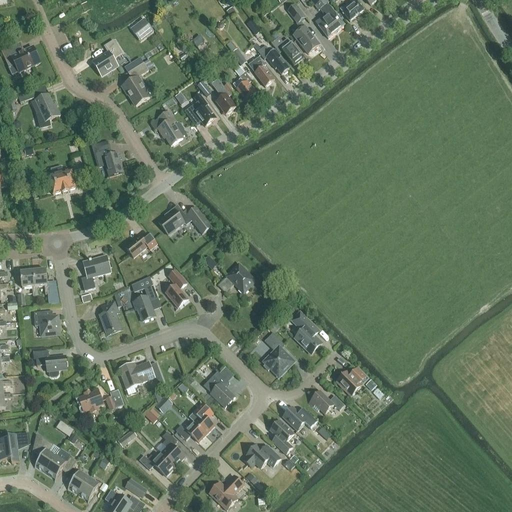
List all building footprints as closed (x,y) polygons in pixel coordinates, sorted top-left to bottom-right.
[(345,27),(334,13),(327,5),(329,4),(325,0),(308,0),(318,12),(320,11),(324,16),(315,23),(328,40),(345,27)] [(350,23),(364,12),(354,0),(353,0),(340,11),(350,23)] [(320,47),(305,28),(301,23),(305,19),(295,6),(287,12),(297,25),(296,25),(301,31),(293,37),(308,56),(320,47)] [(268,14),(263,8),(257,12),(263,19),(268,14)] [(236,14),(232,9),(225,13),(229,19),(236,14)] [(131,31),(138,40),(152,30),(144,20),(131,31)] [(204,42),(200,37),(192,42),(197,48),(204,42)] [(279,39),(271,45),(279,55),(283,52),(286,56),(285,56),(294,67),(303,60),(295,49),(291,45),(287,39),(283,43),(279,39)] [(113,61),(122,55),(114,42),(104,48),(108,54),(93,64),(102,78),(117,68),(113,61)] [(236,51),(230,43),(226,46),(232,54),(231,54),(241,67),(247,63),(237,50),(236,51)] [(256,44),(253,46),(258,53),(264,61),(266,59),(270,64),(276,71),(276,70),(281,76),(289,70),(279,57),(275,52),(271,55),(265,47),(261,50),(256,44)] [(13,77),(19,74),(26,71),(25,69),(31,66),(32,68),(40,65),(33,48),(20,54),(17,46),(2,53),(13,77)] [(264,68),(265,66),(259,58),(248,66),(265,89),(274,82),(264,68)] [(148,72),(148,71),(153,68),(149,61),(128,74),(133,81),(122,88),(127,97),(128,96),(136,108),(150,99),(145,92),(137,79),(148,72)] [(245,74),(244,74),(239,67),(234,71),(240,80),(233,86),(245,103),(256,95),(249,85),(252,83),(245,74)] [(236,109),(228,98),(230,97),(217,80),(210,85),(221,100),(216,103),(226,117),(236,109)] [(211,94),(202,82),(196,87),(206,98),(211,94)] [(236,96),(227,85),(223,87),(232,99),(236,96)] [(20,104),(35,99),(32,92),(18,97),(20,104)] [(49,122),(60,117),(56,108),(55,109),(48,96),(35,102),(31,104),(37,117),(41,129),(50,127),(49,122)] [(197,104),(184,113),(196,128),(201,124),(205,128),(216,120),(207,108),(208,107),(199,96),(194,100),(197,104)] [(179,124),(175,127),(173,125),(175,123),(169,113),(159,120),(163,127),(158,130),(162,137),(164,136),(171,148),(183,140),(182,139),(186,136),(179,124)] [(22,126),(20,123),(17,122),(14,123),(13,126),(14,129),(17,130),(20,129),(22,126)] [(88,137),(85,125),(76,128),(79,140),(88,137)] [(95,147),(93,147),(99,168),(105,166),(109,179),(124,174),(118,155),(112,157),(110,151),(97,154),(95,147)] [(33,156),(31,148),(19,151),(21,159),(33,156)] [(69,192),(77,190),(72,172),(63,175),(61,167),(51,170),(53,178),(48,179),(53,196),(62,194),(62,195),(69,193),(69,192)] [(165,217),(165,218),(158,224),(168,236),(189,220),(201,237),(212,229),(196,209),(190,214),(187,211),(183,215),(177,207),(165,217)] [(133,260),(147,248),(150,252),(157,246),(147,235),(141,240),(140,238),(126,250),(133,260)] [(217,266),(208,257),(203,263),(211,271),(217,266)] [(93,279),(111,274),(107,258),(83,264),(87,279),(81,280),(85,293),(95,290),(93,279)] [(244,295),(255,283),(239,267),(218,287),(225,294),(222,298),(235,286),(244,295)] [(45,296),(50,296),(49,286),(48,286),(46,271),(33,272),(35,288),(37,288),(45,287),(45,296)] [(38,297),(37,288),(35,288),(33,272),(21,274),(22,289),(32,288),(33,297),(38,297)] [(178,310),(188,301),(180,291),(187,286),(176,272),(169,279),(175,287),(166,295),(178,310)] [(147,298),(133,303),(136,311),(138,310),(143,323),(155,319),(153,312),(149,303),(156,300),(151,287),(153,287),(150,278),(138,284),(141,291),(144,290),(147,298)] [(0,291),(9,290),(8,286),(0,286),(0,301),(1,301),(0,291)] [(92,301),(90,295),(80,298),(82,304),(92,301)] [(107,337),(122,331),(116,315),(119,314),(115,302),(101,307),(104,315),(99,317),(107,337)] [(17,311),(17,304),(7,305),(7,312),(17,311)] [(42,338),(60,336),(58,318),(53,319),(52,312),(34,314),(35,328),(41,327),(42,338)] [(311,356),(322,345),(311,334),(316,330),(300,314),(292,322),(303,333),(295,340),(311,356)] [(266,365),(264,368),(268,372),(271,370),(279,378),(293,364),(280,351),(284,347),(273,335),(265,343),(275,353),(265,364),(266,365)] [(0,361),(1,361),(0,360),(0,355),(0,351),(8,351),(8,346),(0,347),(0,361)] [(66,358),(48,359),(48,352),(33,353),(34,361),(36,361),(37,367),(47,366),(47,373),(49,373),(49,377),(52,379),(57,379),(59,376),(58,372),(66,372),(65,365),(66,365),(66,358)] [(1,364),(10,363),(9,359),(0,360),(1,361),(0,361),(0,374),(2,374),(1,364)] [(158,387),(164,385),(156,364),(150,367),(149,364),(136,368),(135,365),(119,371),(126,391),(142,385),(142,384),(155,380),(158,387)] [(356,372),(353,369),(349,374),(348,373),(336,384),(351,398),(362,387),(361,386),(365,382),(364,381),(366,379),(357,370),(356,372)] [(217,389),(211,396),(225,409),(235,398),(225,389),(229,384),(218,373),(209,382),(217,389)] [(194,382),(190,378),(185,383),(189,387),(194,382)] [(376,388),(370,381),(365,386),(371,393),(376,388)] [(0,398),(4,398),(4,396),(3,388),(12,387),(12,383),(2,384),(2,385),(0,385),(0,398)] [(176,397),(171,392),(166,398),(171,403),(176,397)] [(98,408),(103,406),(99,393),(79,400),(84,413),(88,412),(90,416),(100,412),(98,408)] [(320,393),(309,404),(318,413),(320,411),(325,416),(334,407),(339,412),(344,407),(334,397),(329,402),(320,393)] [(4,401),(13,400),(13,395),(4,396),(4,398),(0,398),(0,411),(5,411),(4,401)] [(116,410),(111,397),(104,400),(109,413),(116,410)] [(172,405),(166,399),(157,409),(163,415),(172,405)] [(207,436),(215,428),(206,420),(212,414),(202,405),(193,415),(198,419),(194,424),(207,436)] [(283,419),(297,433),(305,425),(311,431),(317,424),(304,411),(299,415),(293,409),(283,419)] [(153,425),(157,420),(149,412),(145,417),(153,425)] [(48,417),(41,421),(45,428),(52,425),(48,417)] [(280,422),(270,432),(277,439),(272,444),(286,457),(293,450),(287,444),(294,436),(280,422)] [(207,436),(194,424),(189,428),(184,423),(176,432),(186,442),(191,437),(199,444),(207,436)] [(72,433),(68,430),(64,437),(68,439),(72,433)] [(331,439),(322,431),(318,435),(327,443),(331,439)] [(132,432),(118,443),(123,449),(137,438),(132,432)] [(172,448),(177,443),(167,433),(162,438),(166,442),(162,445),(166,449),(161,455),(175,469),(184,459),(172,448)] [(0,462),(11,461),(12,465),(19,464),(17,448),(23,447),(22,435),(8,437),(9,441),(0,441),(0,462)] [(74,445),(78,439),(73,435),(69,442),(74,445)] [(37,436),(33,451),(38,453),(43,456),(41,458),(35,467),(46,474),(61,451),(53,447),(37,436)] [(248,458),(244,462),(251,469),(255,465),(261,470),(267,464),(273,470),(276,466),(281,461),(270,450),(267,447),(262,452),(256,447),(247,457),(248,458)] [(61,451),(46,474),(56,481),(62,472),(64,469),(69,473),(77,462),(70,458),(61,451)] [(166,479),(175,469),(161,455),(155,461),(151,457),(147,460),(144,457),(139,462),(149,472),(154,467),(166,479)] [(298,461),(294,456),(289,461),(294,465),(298,461)] [(101,465),(106,469),(111,463),(105,459),(101,465)] [(294,467),(288,461),(283,467),(289,473),(294,467)] [(79,496),(90,479),(80,472),(68,489),(79,496)] [(226,511),(238,501),(235,498),(244,488),(234,477),(226,485),(227,486),(225,488),(220,484),(209,496),(226,511)] [(90,479),(79,496),(89,503),(101,486),(90,479)] [(255,488),(259,485),(260,483),(256,479),(251,483),(255,488)] [(148,492),(131,481),(125,489),(142,501),(148,492)] [(103,484),(99,491),(105,494),(108,488),(103,484)] [(109,511),(126,511),(128,510),(131,511),(134,511),(140,503),(132,498),(128,503),(119,497),(109,511)]
